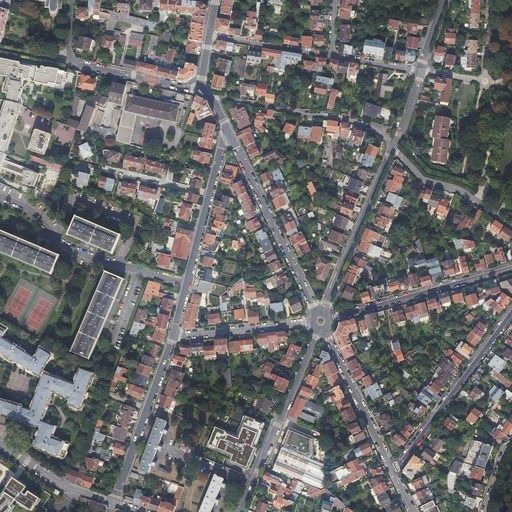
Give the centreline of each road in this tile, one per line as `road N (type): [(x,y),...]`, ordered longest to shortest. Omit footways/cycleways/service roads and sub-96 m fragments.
road 1 (residential): [(0,196),(28,208),(66,247),(187,284)]
road 2 (residential): [(229,133),(315,312)]
road 3 (residential): [(392,469),(511,312)]
road 4 (residential): [(316,333),(241,511)]
road 5 (residential): [(392,146),(372,126),(212,98)]
road 6 (residential): [(511,267),(331,319)]
road 7 (residential): [(392,146),(325,312)]
road 8 (residential): [(174,334),(114,502)]
road 9 (residential): [(325,333),(392,469)]
road 10 (residential): [(489,0),(484,81),(421,71)]
road 11 (residential): [(308,321),(174,334)]
road 12 (residential): [(68,60),(199,90)]
road 13 (residential): [(0,444),(56,481),(114,502)]
road 14 (residential): [(333,55),(209,37)]
